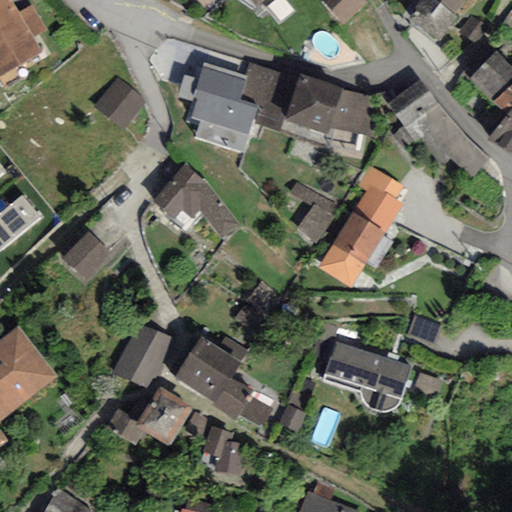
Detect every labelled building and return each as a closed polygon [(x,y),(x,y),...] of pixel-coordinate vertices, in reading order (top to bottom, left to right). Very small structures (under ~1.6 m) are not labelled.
[(7,0),(1,0),(0,1),(0,82),(43,55),(7,0)] [(269,0),(247,0),(256,11),(269,0)] [(361,0),(320,0),(319,1),(342,27),(366,5),(361,0)] [(467,0),(423,0),(406,26),(439,48),(456,21),(454,20),(467,0)] [(488,28),(469,16),(457,34),(476,47),(488,28)] [(490,61),(482,54),(464,73),(474,80),(469,83),(493,109),(511,83),(511,71),(495,55),(490,61)] [(249,142),(254,128),(259,112),(237,105),(247,77),(201,62),(196,80),(183,76),(175,101),(196,108),(191,123),(249,142)] [(250,66),(247,77),(237,105),(259,112),(254,128),(280,137),(283,130),(326,145),(330,132),(343,94),(300,79),(299,82),(250,66)] [(116,79),(93,110),(124,133),(147,102),(116,79)] [(511,83),(493,109),(506,121),(510,115),(511,116),(511,83)] [(467,140),(417,84),(387,112),(417,145),(426,137),(467,183),(488,163),(467,140)] [(370,98),(343,94),(330,132),(367,139),(370,98)] [(511,116),(510,115),(506,121),(488,146),(511,162),(511,116)] [(202,182),(183,167),(152,206),(185,234),(199,214),(221,243),(239,228),(204,180),(202,182)] [(358,189),(365,193),(369,187),(395,202),(402,189),(370,170),(358,189)] [(402,206),(395,202),(369,187),(365,193),(318,272),(350,291),(366,268),(382,238),(402,206)] [(303,241),(325,246),(336,201),(297,191),(294,202),(312,206),(303,241)] [(0,253),(40,219),(21,197),(0,215),(0,253)] [(62,264),(86,285),(112,256),(88,235),(62,264)] [(393,244),(382,238),(366,268),(377,274),(393,244)] [(416,318),(407,337),(432,348),(440,329),(416,318)] [(137,324),(112,377),(150,394),(175,342),(137,324)] [(0,425),(57,380),(17,330),(0,342),(0,450),(7,445),(0,435),(0,425)] [(241,367),(200,343),(174,387),(213,409),(211,412),(235,426),(238,420),(251,399),(252,396),(231,384),(241,367)] [(412,368),(336,344),(323,385),(360,397),(360,401),(362,405),(364,409),(367,412),(371,415),(375,416),(379,417),(384,417),(388,416),(392,414),(395,411),(398,408),(400,404),(412,368)] [(193,411),(160,391),(150,409),(139,403),(129,419),(118,412),(106,431),(136,449),(142,438),(167,453),(193,411)] [(273,411),(251,399),(238,420),(262,433),(273,411)] [(233,436),(212,429),(203,455),(216,461),(213,477),(239,481),(242,448),(231,445),(233,436)] [(87,511),(58,493),(45,511),(87,511)] [(352,511),(306,496),(300,511),(352,511)]
